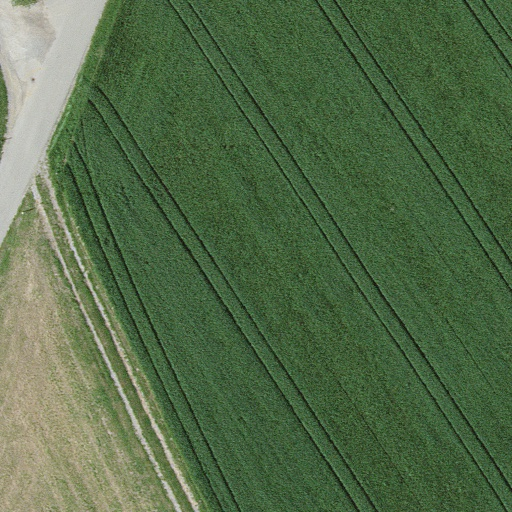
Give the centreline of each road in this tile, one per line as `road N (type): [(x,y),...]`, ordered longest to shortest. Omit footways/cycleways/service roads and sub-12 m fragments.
road 1 (track): [(18,157),(176,511)]
road 2 (unclassified): [(0,198),(83,0)]
